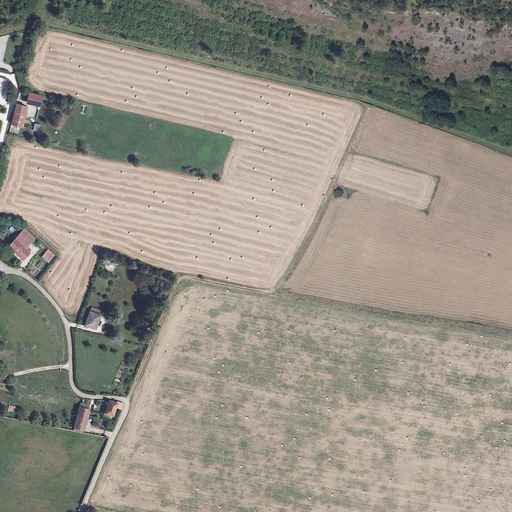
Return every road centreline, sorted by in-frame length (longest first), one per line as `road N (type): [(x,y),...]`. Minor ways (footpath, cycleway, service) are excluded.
road 1 (track): [(270,291),(179,281),(127,402),(176,284),(191,277),(511,336)]
road 2 (residential): [(1,269),(23,273),(59,309),(77,390),(127,402),(81,511)]
